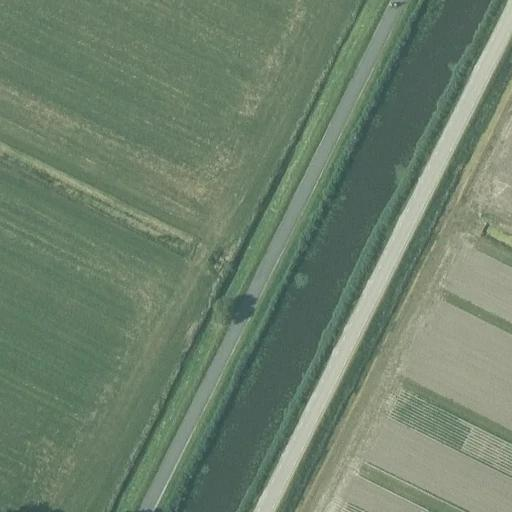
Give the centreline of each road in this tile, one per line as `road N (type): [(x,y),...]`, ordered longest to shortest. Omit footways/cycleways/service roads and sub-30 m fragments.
road 1 (unclassified): [(144,511),(397,0)]
road 2 (tertiary): [(263,511),(511,11)]
